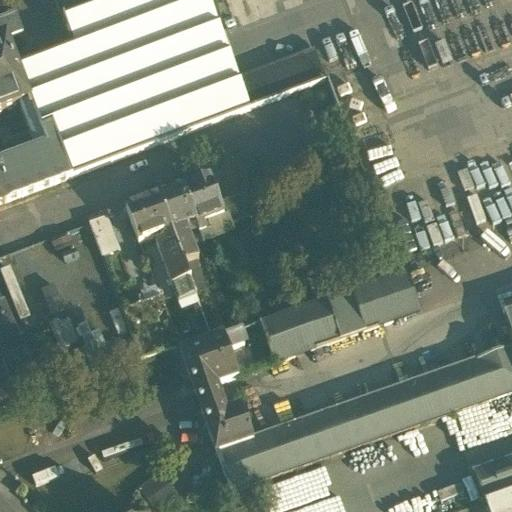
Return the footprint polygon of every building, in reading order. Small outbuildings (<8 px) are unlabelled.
[(8,76),(20,72),(48,147),(14,160),(13,157),(3,160),(5,163),(0,165),(0,207),(250,113),(239,82),(208,0),(64,0),(55,4),(72,49),(21,68),(11,41),(10,40),(0,44),(0,113),(20,107),(8,76)] [(0,24),(0,44),(10,40),(11,41),(26,36),(19,18),(0,24)] [(314,53),(239,82),(250,113),(326,84),(314,53)] [(196,225),(200,236),(206,233),(203,225),(223,218),(210,182),(183,192),(196,225)] [(159,201),(171,235),(185,230),(196,225),(183,192),(159,201)] [(222,204),(231,227),(253,219),(245,196),(222,204)] [(140,247),(160,239),(171,235),(159,201),(127,213),(140,247)] [(208,232),(212,242),(230,236),(223,218),(203,225),(206,233),(208,232)] [(89,227),(102,261),(120,254),(112,231),(108,233),(103,222),(89,227)] [(198,263),(185,230),(171,235),(184,268),(196,264),(198,263)] [(208,232),(206,233),(200,236),(203,245),(212,242),(208,232)] [(184,268),(171,235),(160,239),(161,244),(156,246),(172,289),(189,282),(184,268)] [(189,282),(195,297),(206,293),(196,264),(184,268),(189,282)] [(378,330),(417,317),(406,276),(259,327),(274,368),(378,331),(378,330)] [(196,299),(195,297),(189,282),(172,289),(178,305),(196,299)] [(55,287),(41,293),(51,320),(65,314),(55,287)] [(146,310),(162,305),(155,288),(140,293),(146,310)] [(196,299),(178,305),(182,314),(199,307),(196,299)] [(1,360),(9,378),(36,366),(28,348),(24,350),(4,302),(0,304),(0,349),(4,359),(1,360)] [(132,341),(141,365),(179,351),(162,305),(146,310),(124,318),(132,341)] [(232,323),(235,331),(248,326),(245,318),(232,323)] [(238,334),(223,340),(228,354),(244,349),(238,334)] [(238,381),(228,354),(223,340),(180,355),(195,396),(195,397),(217,389),(216,388),(238,381)] [(121,372),(141,365),(132,341),(112,348),(121,372)] [(453,418),(511,396),(511,350),(295,427),(309,468),(453,418)] [(36,367),(36,366),(9,378),(15,392),(50,377),(44,363),(36,367)] [(50,377),(15,392),(21,407),(57,394),(50,377)] [(217,389),(195,397),(201,415),(223,407),(217,389)] [(201,415),(215,455),(252,442),(241,412),(236,412),(226,416),(223,407),(201,415)] [(230,496),(309,468),(295,427),(252,442),(215,455),(230,496)] [(511,462),(474,476),(484,506),(511,496),(511,462)] [(141,494),(154,511),(157,511),(175,498),(161,478),(141,494)] [(511,511),(511,496),(484,506),(486,511),(511,511)]
